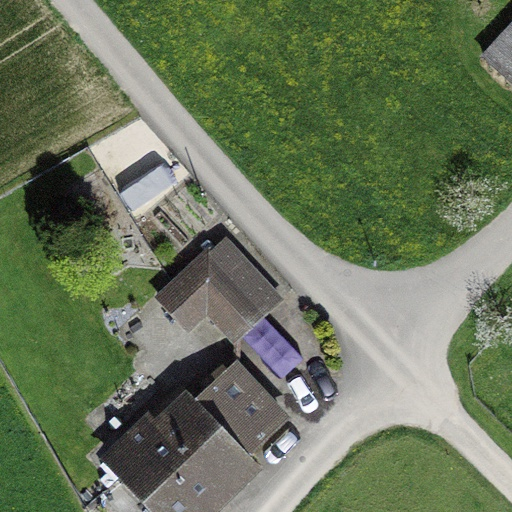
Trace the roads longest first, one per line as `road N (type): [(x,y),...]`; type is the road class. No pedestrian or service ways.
road 1 (residential): [(69,0),(262,238),(392,367)]
road 2 (residential): [(392,367),(257,511)]
road 3 (residential): [(511,233),(392,367)]
